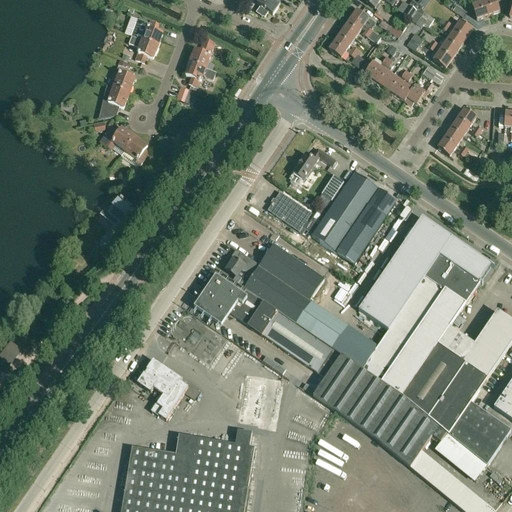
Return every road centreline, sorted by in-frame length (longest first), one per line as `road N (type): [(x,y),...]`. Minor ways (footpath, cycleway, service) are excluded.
road 1 (unclassified): [(296,107),(25,511)]
road 2 (primary): [(0,455),(267,87)]
road 3 (unclassified): [(511,253),(392,172)]
road 4 (residential): [(134,116),(158,108),(200,2)]
road 5 (track): [(106,287),(75,303),(9,382)]
